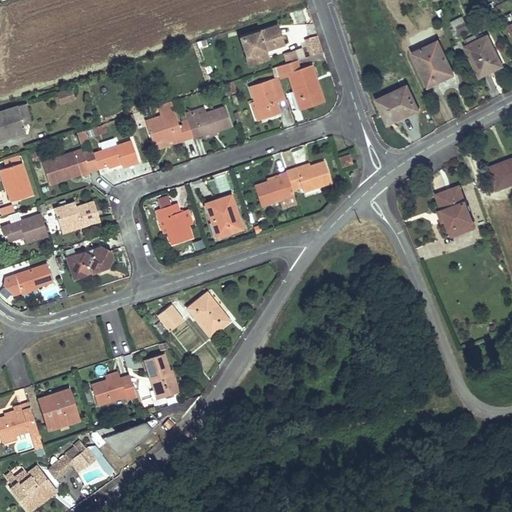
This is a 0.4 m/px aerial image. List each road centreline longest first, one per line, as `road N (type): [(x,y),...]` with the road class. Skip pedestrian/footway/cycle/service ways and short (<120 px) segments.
road 1 (residential): [(85,511),(176,440),(311,250)]
road 2 (residential): [(149,290),(128,216),(126,198),(136,187),(358,114)]
road 3 (residential): [(392,229),(461,391),(483,412),(511,411)]
road 4 (residential): [(311,250),(281,247),(149,290)]
road 5 (residential): [(394,169),(511,102)]
road 6 (residential): [(149,290),(69,317),(21,323)]
